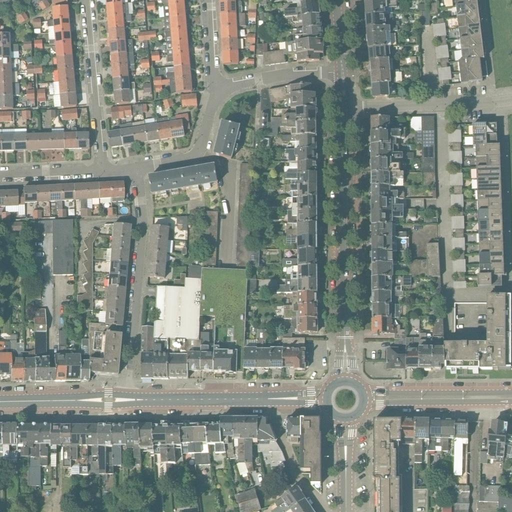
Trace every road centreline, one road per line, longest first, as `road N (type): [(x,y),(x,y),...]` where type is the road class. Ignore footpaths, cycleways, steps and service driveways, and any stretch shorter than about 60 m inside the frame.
road 1 (residential): [(127,400),(142,217),(135,166)]
road 2 (residential): [(345,340),(344,107)]
road 3 (residential): [(478,294),(447,294),(442,105)]
road 4 (residential): [(104,170),(88,0)]
road 5 (tertiary): [(127,400),(280,399)]
road 6 (tertiary): [(511,391),(363,392)]
road 7 (tertiary): [(364,404),(511,402)]
road 8 (residential): [(215,95),(268,78),(343,73)]
road 9 (tertiary): [(0,402),(127,400)]
road 10 (residential): [(135,166),(195,152),(215,95)]
